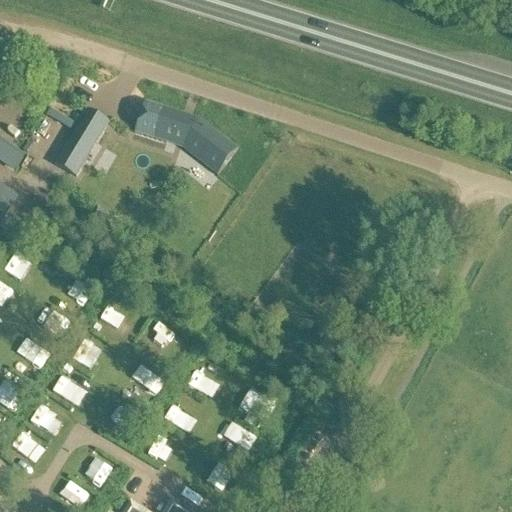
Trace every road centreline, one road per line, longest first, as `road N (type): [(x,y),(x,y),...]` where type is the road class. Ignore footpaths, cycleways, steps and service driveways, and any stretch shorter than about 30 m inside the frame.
road 1 (unclassified): [(511,194),(145,69)]
road 2 (trunk): [(511,98),(195,0)]
road 3 (track): [(145,69),(0,22)]
